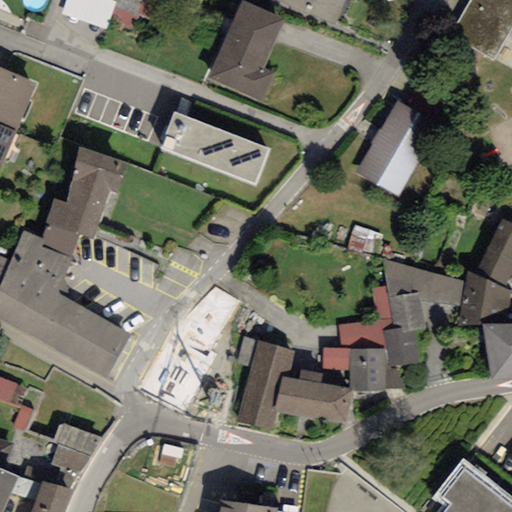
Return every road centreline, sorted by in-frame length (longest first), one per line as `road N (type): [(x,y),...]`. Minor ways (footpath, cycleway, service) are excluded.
road 1 (residential): [(139,423),(130,398),(149,345),(331,144),(431,0)]
road 2 (residential): [(139,423),(314,454),(443,395),(511,388)]
